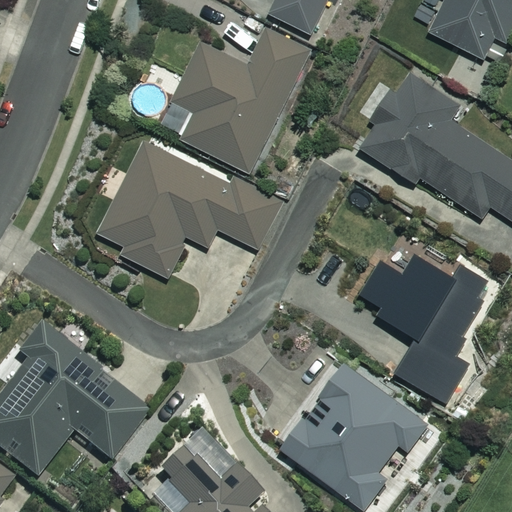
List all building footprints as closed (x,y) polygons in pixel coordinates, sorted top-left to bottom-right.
[(277,0),(270,16),(310,36),(328,0),(277,0)] [(511,0),(444,0),(428,34),(483,61),(494,38),(505,44),(511,30),(511,0)] [(310,52),(266,31),(248,68),(201,46),(161,129),(251,173),(310,52)] [(460,108),(410,77),(397,99),(389,94),(371,123),(376,126),(361,151),(415,185),(418,180),(483,220),(490,208),(511,221),(511,162),(450,124),(460,108)] [(230,187),(144,143),(97,235),(124,249),(121,256),(169,280),(189,239),(208,249),(218,230),(257,250),(280,204),(234,180),(230,187)] [(470,339),(464,336),(484,302),(477,299),(486,282),(461,268),(454,281),(416,259),(405,278),(380,264),(360,298),(381,310),(376,318),(417,342),(397,375),(447,404),(469,365),(458,359),(470,339)] [(151,413),(45,325),(19,356),(28,363),(0,396),(0,450),(32,477),(70,431),(109,464),(151,413)] [(427,425),(347,367),(284,454),(364,511),(385,481),(377,475),(397,447),(406,454),(427,425)] [(219,483),(186,449),(158,475),(189,507),(184,511),(270,511),(267,508),(262,511),(246,511),(262,496),(235,468),(219,483)] [(0,505),(16,485),(0,473),(0,505)]
